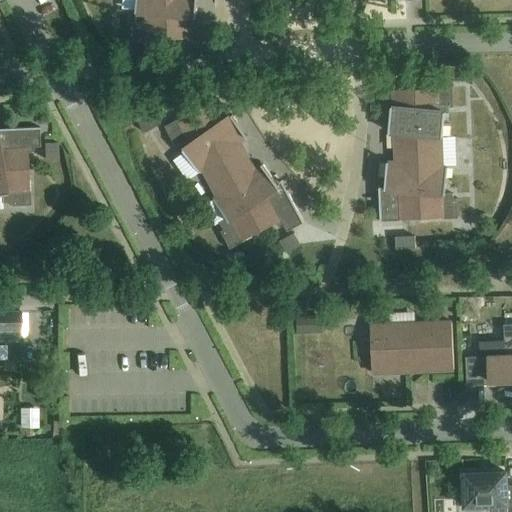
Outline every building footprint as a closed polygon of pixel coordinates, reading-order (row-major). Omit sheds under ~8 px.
[(136,0),(136,12),(137,12),(136,22),(132,22),(132,42),(158,41),(158,40),(192,38),(191,17),(196,18),(197,0),(136,0)] [(129,46),(129,49),(130,59),(146,58),(146,46),(129,46)] [(423,63),(424,87),(435,87),(434,63),(423,63)] [(424,89),(393,90),(393,107),(391,106),(389,132),(394,132),(395,155),(442,154),(441,137),(443,137),(445,112),(450,113),(450,107),(453,107),(453,86),(435,87),(424,87),(424,89)] [(228,117),(218,99),(188,115),(188,114),(165,126),(175,144),(178,143),(183,149),(183,150),(199,173),(203,170),(212,187),(254,165),(242,142),(249,137),(232,115),(228,117)] [(161,123),(155,112),(138,121),(144,133),(161,123)] [(0,195),(6,194),(6,193),(10,193),(11,205),(29,205),(29,192),(27,152),(33,151),(33,147),(40,146),(39,129),(39,127),(0,128),(0,195)] [(58,159),(58,143),(45,143),(45,160),(58,159)] [(442,154),(395,155),(395,162),(387,161),(385,186),(379,186),(380,222),(382,222),(382,221),(400,220),(433,218),(433,219),(458,218),(457,198),(454,198),(453,194),(445,193),(447,167),(443,166),(442,154)] [(304,223),(282,180),(277,183),(263,164),(256,169),(254,165),(212,187),(217,196),(213,199),(227,218),(220,223),(224,229),(221,231),(230,249),(253,237),(252,236),(276,223),(280,228),(284,225),(287,231),(304,223)] [(300,245),(294,233),(280,241),(286,252),(300,245)] [(415,249),(415,236),(395,237),(396,250),(415,249)] [(501,311),(502,296),(487,295),(486,310),(501,311)] [(0,311),(0,341),(21,342),(21,312),(21,311),(5,311),(0,311)] [(321,315),(295,316),(296,333),(321,332),(321,315)] [(372,373),(454,370),(452,322),(370,325),(372,373)] [(466,357),(467,385),(501,384),(501,380),(511,379),(511,323),(504,324),(505,355),(466,357)] [(47,385),(35,385),(35,397),(47,397),(47,385)] [(37,412),(22,412),(22,429),(37,429),(37,412)] [(465,507),(491,505),(490,511),(511,511),(511,485),(507,485),(507,472),(463,474),(465,507)]
